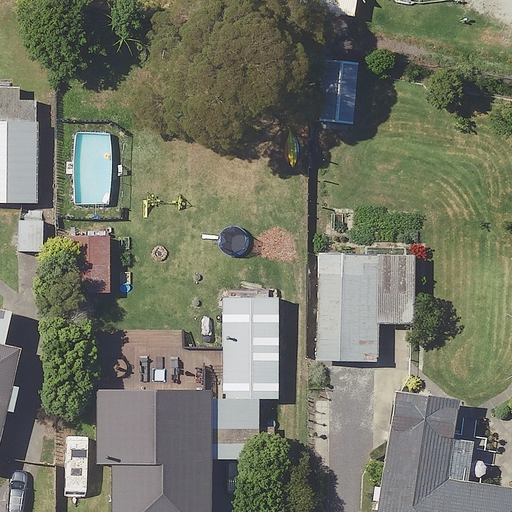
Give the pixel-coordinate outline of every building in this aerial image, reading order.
[(384,63),(363,61),(321,57),(315,126),(357,130),(359,99),(380,101),(384,63)] [(37,89),(0,87),(0,206),(35,208),(37,89)] [(107,115),(61,113),(58,176),(104,178),(107,115)] [(54,228),(19,227),(18,258),(53,260),(54,228)] [(107,293),(106,243),(69,244),(70,293),(107,293)] [(412,258),(319,255),(316,363),(373,365),(374,326),(410,327),(412,258)] [(180,370),(179,398),(132,397),(132,376),(106,375),(105,396),(100,396),(98,470),(115,470),(114,511),(212,511),(213,463),(258,464),(260,401),(277,401),(280,292),(225,291),(222,399),(201,399),(202,371),(180,370)] [(39,425),(17,421),(24,389),(14,387),(22,353),(7,350),(14,317),(0,313),(0,459),(30,466),(39,425)] [(460,412),(397,402),(377,511),(511,511),(511,499),(446,488),(460,412)]
